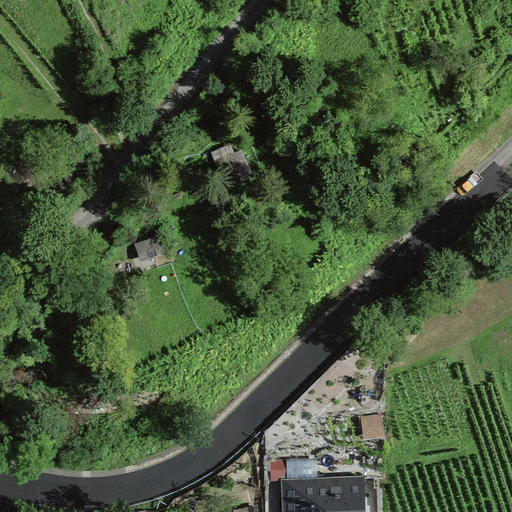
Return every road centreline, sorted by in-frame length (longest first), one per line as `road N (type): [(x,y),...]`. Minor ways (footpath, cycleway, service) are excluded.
road 1 (unclassified): [(0,483),(103,489),(161,479),(208,452),(511,160)]
road 2 (track): [(0,257),(75,228),(265,0)]
road 3 (track): [(122,170),(0,19)]
